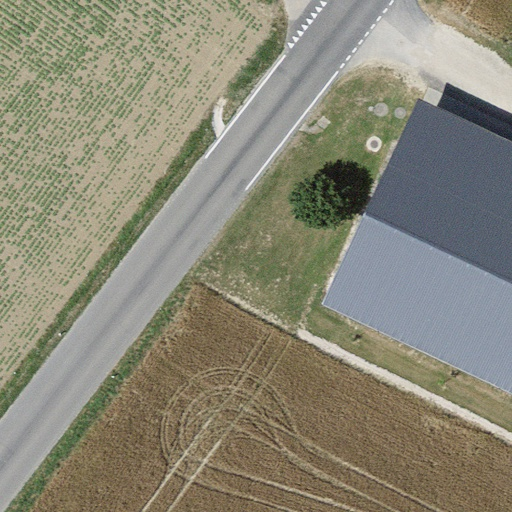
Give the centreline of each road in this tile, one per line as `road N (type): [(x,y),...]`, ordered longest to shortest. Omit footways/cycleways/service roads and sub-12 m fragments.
road 1 (tertiary): [(0,471),(348,14)]
road 2 (track): [(375,0),(511,84)]
